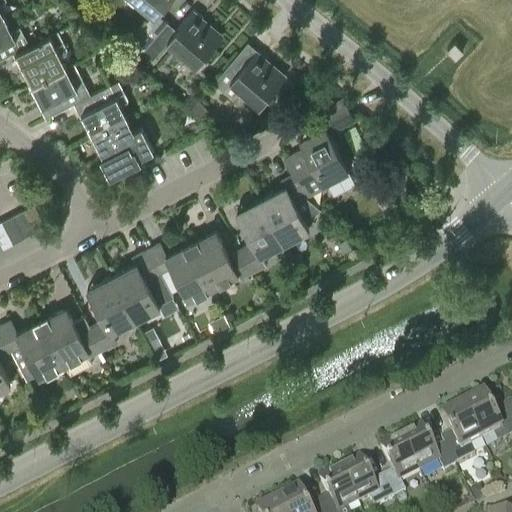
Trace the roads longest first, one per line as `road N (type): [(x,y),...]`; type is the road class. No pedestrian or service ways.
road 1 (tertiary): [(0,480),(339,305),(458,232),(502,192)]
road 2 (residential): [(228,496),(511,357)]
road 3 (residential): [(502,192),(282,0)]
road 4 (residential): [(115,216),(287,127)]
road 5 (residential): [(115,216),(0,123)]
road 6 (residential): [(0,273),(115,216)]
